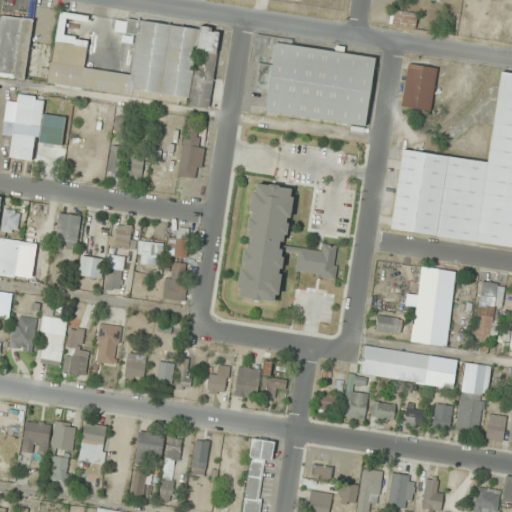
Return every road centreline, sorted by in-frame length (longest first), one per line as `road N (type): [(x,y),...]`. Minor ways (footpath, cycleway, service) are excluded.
road 1 (residential): [(511,465),(0,384)]
road 2 (residential): [(511,60),(129,0)]
road 3 (residential): [(245,19),(205,329)]
road 4 (residential): [(396,43),(351,350)]
road 5 (residential): [(217,217),(0,183)]
road 6 (residential): [(311,345),(288,511)]
road 7 (residential): [(351,350),(205,329)]
road 8 (residential): [(511,263),(369,241)]
